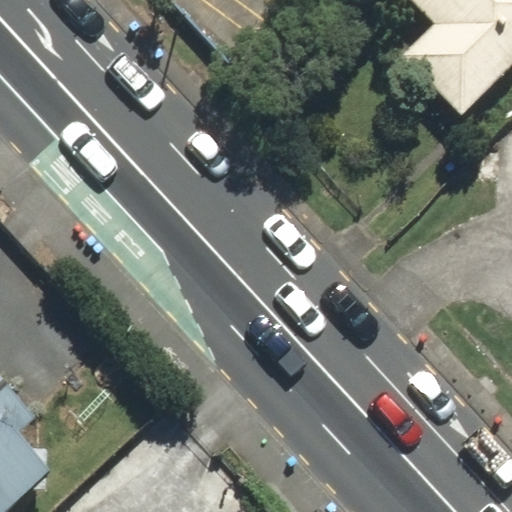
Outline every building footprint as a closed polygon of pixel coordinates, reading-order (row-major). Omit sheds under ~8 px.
[(248,0),(269,20),(288,0),(248,0)] [(511,61),(511,0),(381,0),(416,35),(382,69),(444,130),(511,61)] [(511,70),(495,87),(511,105),(511,70)] [(511,134),(465,182),(511,228),(511,227),(511,134)] [(0,511),(13,511),(67,466),(29,423),(42,412),(0,363),(0,511)] [(98,511),(49,511),(48,511),(197,511),(151,462),(98,511)]
